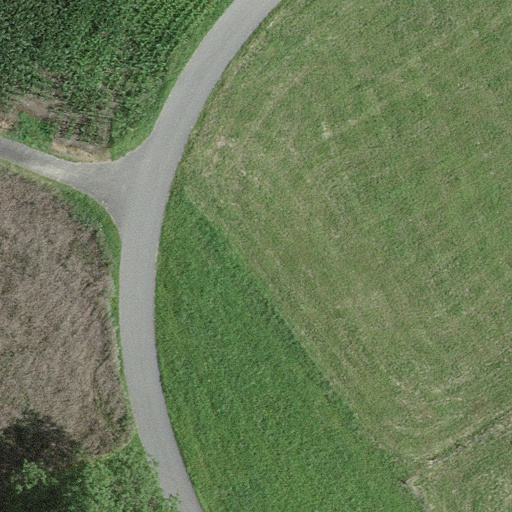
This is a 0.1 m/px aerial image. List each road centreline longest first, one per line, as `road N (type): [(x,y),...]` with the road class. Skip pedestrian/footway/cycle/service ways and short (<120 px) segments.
road 1 (residential): [(255,0),(181,113),(160,159),(140,249),(135,292),(145,395),(184,511)]
road 2 (track): [(0,147),(147,203)]
